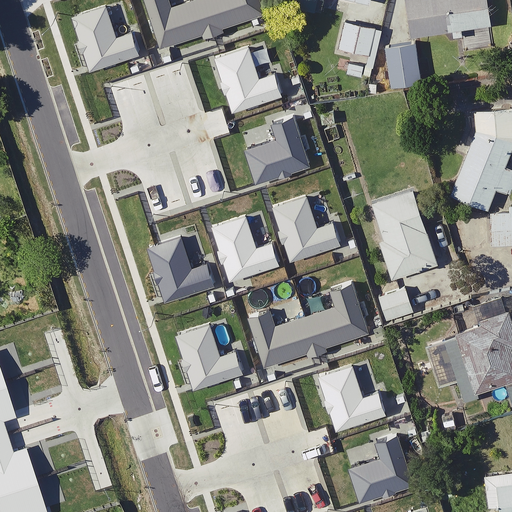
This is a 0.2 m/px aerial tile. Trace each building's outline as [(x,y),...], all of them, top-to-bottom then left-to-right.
[(270,13),(265,0),(189,0),(176,5),(174,0),(148,0),(164,47),(206,34),(208,37),(228,31),(227,27),(270,13)] [(291,0),(291,3),(318,9),(319,0),(364,0),(366,0),(291,0)] [(486,21),(482,0),(403,0),(408,33),(448,27),(450,34),(458,33),(457,26),(486,21)] [(111,3),(76,15),(84,38),(82,38),(86,52),(89,51),(95,70),(144,53),(137,30),(122,35),(111,3)] [(370,53),(378,15),(343,7),(335,46),(370,53)] [(416,80),(412,41),(381,44),(386,83),(416,80)] [(253,45),(218,56),(226,79),(224,80),(229,93),(231,93),(237,111),(286,94),(279,72),(264,77),(253,45)] [(511,176),(511,167),(500,163),(511,135),(511,104),(469,107),(470,132),(446,191),(483,206),(492,185),(506,191),(511,176)] [(314,165),(298,116),(275,123),(280,138),(250,148),(260,182),(284,174),(285,178),(298,173),(297,170),(314,165)] [(433,260),(408,187),(368,200),(380,236),(376,237),(388,275),(433,260)] [(311,194),(276,206),(284,229),(282,229),(287,243),(289,242),(295,260),(344,244),(337,221),(322,226),(311,194)] [(511,203),(505,204),(505,210),(487,210),(487,242),(511,241),(511,203)] [(251,214),(216,225),(223,248),(221,249),(226,262),(228,262),(234,280),(284,263),(276,241),(261,245),(251,214)] [(186,234),(151,246),(159,269),(157,269),(161,283),(163,282),(169,300),(219,284),(211,261),(197,266),(186,234)] [(374,332),(358,282),(334,290),(339,304),(280,323),(275,308),(252,316),(269,366),(311,352),(312,356),(333,349),(331,346),(374,332)] [(401,285),(375,293),(382,317),(409,308),(401,285)] [(443,340),(427,345),(438,382),(454,377),(461,400),(479,394),(476,388),(503,380),(511,409),(511,408),(511,332),(510,326),(501,298),(450,314),(455,328),(440,332),(443,340)] [(215,322),(180,334),(188,356),(186,357),(190,371),(192,370),(198,388),(248,372),(241,349),(226,354),(215,322)] [(19,414),(0,355),(0,504),(2,511),(40,511),(49,509),(28,445),(15,449),(5,418),(19,414)] [(358,363),(323,375),(331,397),(329,398),(333,412),(335,411),(342,429),(391,413),(384,390),(369,395),(358,363)] [(511,511),(511,467),(480,472),(484,503),(495,501),(496,511),(511,511)]
